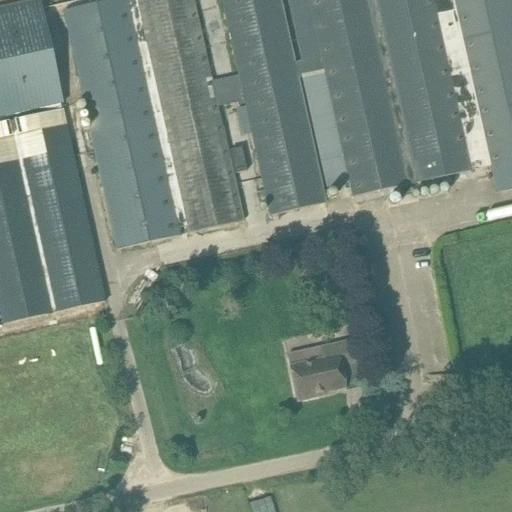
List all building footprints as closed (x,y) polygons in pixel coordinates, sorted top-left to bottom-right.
[(39,0),(0,9),(0,124),(62,110),(61,104),(62,104),(39,0)] [(193,0),(119,0),(115,1),(169,239),(179,237),(178,230),(187,228),(188,235),(242,223),(216,103),(242,95),(238,76),(211,81),(193,0)] [(296,73),(293,63),(279,0),(220,0),(238,76),(242,95),(270,217),(325,204),(297,79),(296,73)] [(433,0),(307,0),(320,57),(293,63),(296,73),(297,79),(323,73),(351,199),(472,172),(433,0)] [(511,0),(433,0),(472,172),(489,168),(495,195),(511,190),(511,0)] [(115,1),(63,13),(117,251),(169,239),(115,1)] [(62,110),(0,124),(0,313),(3,326),(105,303),(62,110)] [(361,365),(357,345),(356,341),(321,349),(323,360),(289,368),(297,402),(318,398),(318,395),(345,389),(340,369),(361,365)]
